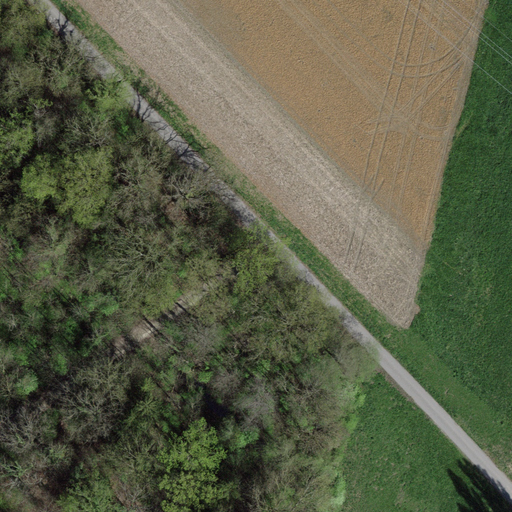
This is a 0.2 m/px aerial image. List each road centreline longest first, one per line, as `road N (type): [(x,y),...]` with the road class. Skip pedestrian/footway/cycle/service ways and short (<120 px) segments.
road 1 (unclassified): [(511,502),(377,344),(41,0)]
road 2 (track): [(0,458),(291,256)]
